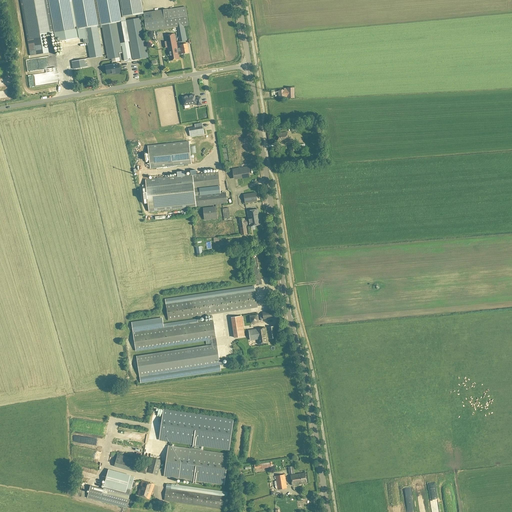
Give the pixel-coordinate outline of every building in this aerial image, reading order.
[(71,0),(77,28),(76,28),(71,0),(47,0),(54,32),(53,32),(46,0),(20,0),(31,57),(49,54),(48,49),(45,49),(42,36),(54,34),(56,42),(79,38),(78,32),(85,31),(90,59),(102,57),(101,49),(97,26),(98,26),(98,28),(101,28),(101,25),(102,25),(106,48),(108,59),(122,57),(120,44),(121,43),(125,61),(131,60),(128,42),(130,42),(133,60),(148,58),(141,19),(126,21),(125,17),(143,14),(140,0),(119,0),(122,18),(121,18),(117,0),(71,0)] [(185,7),(162,10),(162,11),(143,13),(146,32),(177,27),(179,42),(187,41),(184,26),(188,25),(185,7)] [(164,36),(166,42),(163,42),(164,48),(167,48),(169,61),(179,59),(178,54),(182,54),(181,51),(179,51),(179,48),(177,49),(175,34),(164,36)] [(180,48),(179,48),(179,51),(181,51),(182,54),(188,53),(186,44),(180,45),(180,48)] [(87,59),(71,62),(73,69),(88,67),(87,63),(85,63),(85,60),(87,60),(87,59)] [(119,63),(105,66),(107,74),(113,73),(114,74),(121,73),(119,63)] [(284,90),(278,91),(279,98),(287,97),(287,98),(293,98),(293,88),(287,88),(287,89),(283,89),(284,90)] [(198,106),(202,105),(200,97),(196,98),(195,98),(194,95),(195,95),(194,95),(182,97),(183,99),(182,99),(183,104),(183,103),(184,105),(184,106),(196,104),(197,103),(198,106)] [(202,126),(188,128),(190,137),(204,134),(202,126)] [(287,132),(277,133),(277,141),(281,141),(282,142),(288,142),(287,132)] [(145,162),(149,162),(150,168),(191,164),(189,141),(148,146),(148,152),(144,153),(145,162)] [(234,177),(250,175),(248,166),(232,169),(234,177)] [(146,185),(142,185),(144,204),(148,203),(149,212),(196,207),(227,203),(225,192),(220,193),(200,196),(199,188),(219,186),(218,172),(213,172),(213,170),(206,171),(206,173),(192,175),(146,180),(146,185)] [(219,186),(199,188),(200,196),(220,193),(219,186)] [(257,201),(255,193),(244,194),(245,203),(257,201)] [(217,218),(217,216),(216,207),(203,209),(204,219),(217,218)] [(260,221),(258,210),(247,211),(250,225),(250,226),(260,224),(260,223),(261,223),(261,221),(260,221)] [(250,225),(247,211),(248,219),(245,220),(245,218),(238,219),(241,236),(247,235),(246,225),(250,225)] [(257,308),(255,291),(254,287),(165,300),(168,321),(257,308)] [(272,311),(262,313),(264,319),(273,318),(272,311)] [(245,315),(247,323),(251,322),(260,320),(258,314),(249,316),(248,314),(245,315)] [(241,315),(232,317),(234,337),(244,336),(241,315)] [(213,321),(198,323),(197,320),(163,325),(162,319),(132,323),(133,333),(136,352),(205,341),(206,345),(211,344),(211,345),(136,356),(140,383),(221,371),(220,365),(223,364),(222,359),(219,360),(213,321)] [(274,326),(267,327),(269,339),(276,338),(274,328),(274,327),(274,326)] [(258,344),(268,343),(266,328),(255,329),(249,331),(250,340),(250,337),(256,336),(258,344)] [(159,440),(229,450),(233,420),(164,410),(159,440)] [(164,476),(224,485),(228,455),(168,446),(164,476)] [(116,455),(113,467),(125,470),(126,467),(133,469),(136,460),(116,455)] [(151,458),(147,472),(157,475),(161,460),(151,458)] [(108,470),(100,501),(126,508),(134,477),(130,476),(108,470)] [(307,483),(305,473),(290,476),(292,485),(307,483)] [(287,489),(284,475),(275,476),(278,490),(287,489)] [(149,499),(154,484),(142,481),(137,496),(149,499)] [(166,488),(164,500),(225,509),(227,493),(171,485),(171,489),(166,488)]
